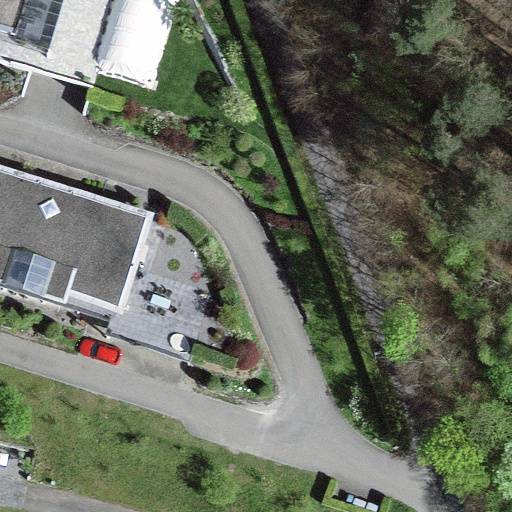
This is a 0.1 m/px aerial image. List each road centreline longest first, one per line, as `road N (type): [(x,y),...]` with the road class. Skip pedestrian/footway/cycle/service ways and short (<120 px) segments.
road 1 (residential): [(447,496),(258,0)]
road 2 (residential): [(314,449),(241,249),(171,180),(0,135)]
road 3 (residential): [(314,449),(0,354)]
road 4 (residential): [(447,496),(314,449)]
